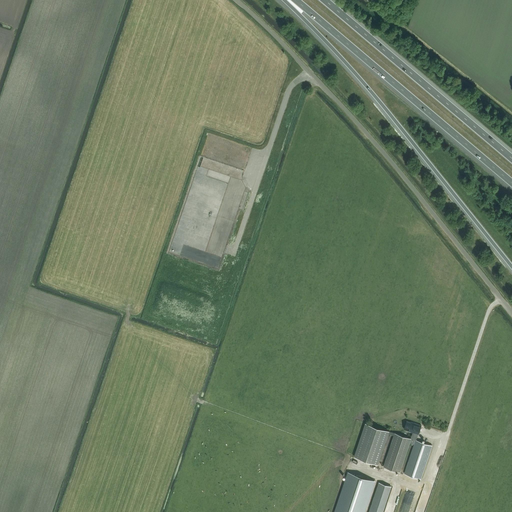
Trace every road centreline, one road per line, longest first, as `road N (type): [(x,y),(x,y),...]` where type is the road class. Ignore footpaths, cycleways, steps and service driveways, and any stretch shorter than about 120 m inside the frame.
road 1 (unclassified): [(511,313),(309,73),(235,0)]
road 2 (motorway): [(283,0),(357,76),(511,266)]
road 3 (motorway): [(295,0),(511,183)]
road 4 (motorway): [(511,159),(323,0)]
